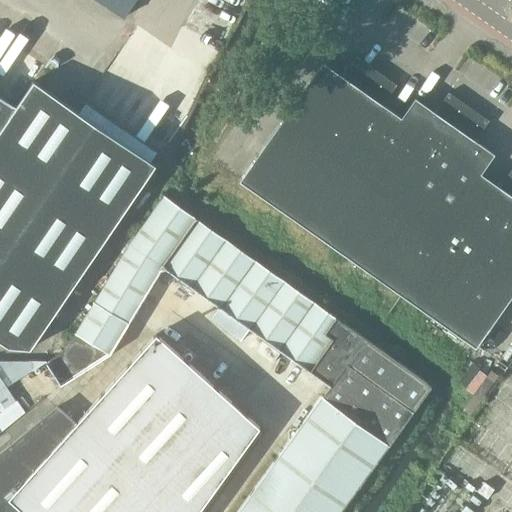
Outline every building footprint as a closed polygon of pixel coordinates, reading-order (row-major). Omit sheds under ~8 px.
[(96,0),(123,18),(135,0),(96,0)] [(268,142),(308,170),(377,71),(356,57),(342,77),(323,63),(268,142)] [(396,85),(377,71),(308,170),(343,194),(315,233),(319,236),(402,119),(401,118),(383,105),(396,85)] [(16,107),(16,108),(0,131),(0,341),(8,347),(30,349),(156,165),(151,162),(80,114),(33,82),(16,107)] [(319,236),(359,264),(469,107),(449,93),(435,112),(415,98),(401,118),(402,119),(319,236)] [(0,131),(16,108),(16,107),(0,96),(0,131)] [(470,107),(469,107),(359,264),(398,292),(425,253),(481,174),(494,154),(475,141),(489,121),(470,107)] [(241,181),(315,233),(343,194),(308,170),(268,142),(241,181)] [(511,169),(499,187),(481,174),(425,253),(398,292),(402,295),(430,256),(465,280),(511,213),(511,169)] [(238,511),(340,511),(430,387),(425,382),(164,197),(164,196),(163,196),(163,197),(129,245),(65,350),(46,362),(46,363),(60,385),(109,354),(160,270),(164,269),(221,309),(214,319),(244,340),(251,330),(330,386),(322,397),(321,397),(238,511)] [(511,213),(465,280),(504,308),(511,296),(511,213)] [(430,256),(402,295),(476,347),(504,308),(465,280),(430,256)] [(0,454),(0,511),(197,511),(258,429),(236,409),(155,335),(75,425),(57,409),(56,409),(0,454)] [(272,363),(279,353),(262,342),(255,351),(272,363)] [(0,410),(11,404),(15,401),(7,388),(46,363),(46,362),(0,362),(0,410)]
